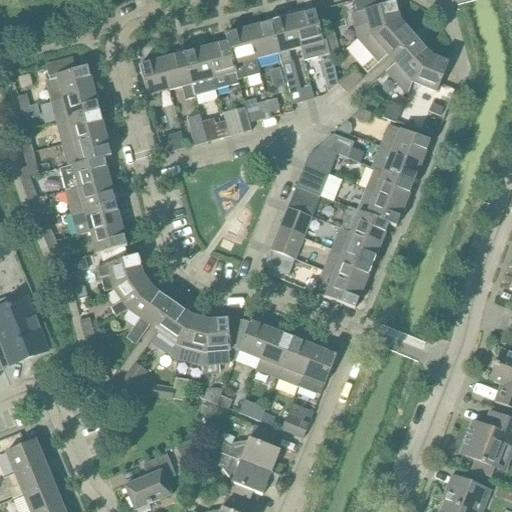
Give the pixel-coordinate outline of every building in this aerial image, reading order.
[(371,36),(400,21),(395,3),(379,7),(377,0),(358,0),(353,1),(356,13),(351,14),(357,40),(371,36)] [(314,12),(292,18),(300,48),(303,59),(325,53),(314,12)] [(289,51),(300,48),(292,18),(270,23),(278,54),(281,65),(291,62),(289,51)] [(379,64),(388,56),(412,35),(400,21),(373,35),(362,45),(379,64)] [(270,23),(247,29),(256,60),(278,54),(270,23)] [(260,75),(256,60),(247,29),(225,35),(238,81),(260,75)] [(338,45),(334,32),(325,35),(328,48),(338,45)] [(227,43),(205,49),(214,79),(226,76),(229,87),(239,84),(238,81),(225,35),(227,43)] [(415,39),(412,35),(388,56),(392,60),(395,63),(386,71),(407,95),(412,83),(431,56),(418,42),(415,39)] [(341,58),(338,45),(328,48),(331,60),(341,58)] [(214,79),(205,49),(183,54),(194,96),(195,97),(217,91),(214,79)] [(183,54),(161,60),(170,91),(182,88),(184,99),(194,96),(183,54)] [(440,84),(442,78),(448,63),(431,56),(412,83),(436,93),(440,84)] [(45,80),(51,101),(93,90),(87,67),(76,70),(73,59),(45,66),(49,80),(45,80)] [(159,94),(170,91),(161,60),(139,66),(150,109),(162,105),(159,94)] [(311,85),(303,88),(293,62),(281,67),(296,104),(315,96),(311,85)] [(322,76),(326,89),(337,86),(333,72),(322,76)] [(57,123),(99,112),(93,90),(51,101),(57,123)] [(17,98),(20,109),(29,107),(26,95),(17,98)] [(249,124),(250,124),(271,119),(270,114),(270,113),(267,102),(257,105),(256,100),(244,103),(245,108),(249,124)] [(277,100),(267,102),(270,113),(270,114),(280,112),(277,100)] [(401,110),(388,104),(385,105),(380,118),(396,124),(401,110)] [(428,112),(440,117),(443,108),(431,104),(428,112)] [(29,107),(20,109),(23,121),(32,119),(29,107)] [(229,138),(252,131),(250,124),(249,124),(245,108),(223,114),(225,122),(229,138)] [(371,114),(361,110),(352,118),(367,124),(371,114)] [(57,123),(63,145),(105,134),(99,112),(57,123)] [(194,147),(207,143),(201,123),(199,116),(187,119),(194,147)] [(207,143),(229,138),(225,122),(215,124),(214,120),(201,123),(207,143)] [(390,126),(381,148),(421,164),(430,142),(390,126)] [(169,136),(159,139),(163,155),(174,153),(185,150),(184,144),(181,133),(171,136),(169,136)] [(69,167),(111,156),(105,134),(63,145),(69,167)] [(352,142),(333,135),(318,147),(337,155),(346,158),(352,142)] [(21,144),(24,156),(32,153),(29,141),(21,144)] [(308,156),(304,166),(328,176),(337,155),(318,147),(308,156)] [(413,185),(421,164),(381,148),(373,169),(376,170),(413,185)] [(35,165),(32,153),(24,156),(27,167),(27,168),(34,166),(35,165)] [(111,156),(69,167),(61,170),(66,191),(109,180),(103,159),(111,157),(111,156)] [(37,175),(34,166),(27,168),(27,167),(18,169),(21,179),(37,175)] [(342,181),(328,176),(304,166),(296,187),(320,197),(333,203),(342,181)] [(367,191),(404,206),(413,185),(376,170),(367,191)] [(72,214),(115,202),(109,180),(66,191),(72,214)] [(296,187),(287,209),(311,218),(320,197),(296,187)] [(24,191),(29,203),(37,200),(32,188),(24,191)] [(349,208),(348,209),(396,227),(404,206),(367,191),(359,212),(349,208)] [(37,200),(29,203),(34,214),(42,211),(37,200)] [(72,214),(78,236),(90,233),(121,224),(115,202),(72,214)] [(311,218),(287,209),(279,230),(303,240),(311,218)] [(396,227),(348,209),(340,230),(380,246),(388,225),(395,228),(396,227)] [(96,255),(103,253),(124,248),(127,247),(121,224),(90,233),(96,255)] [(42,234),(46,245),(55,242),(50,230),(42,234)] [(279,230),(270,251),(294,261),(303,240),(279,230)] [(372,267),(380,246),(340,230),(331,251),(372,267)] [(0,257),(9,254),(0,232),(0,257)] [(55,242),(46,245),(51,257),(60,253),(55,242)] [(127,259),(124,248),(103,253),(106,265),(97,267),(104,293),(113,290),(142,275),(137,257),(127,259)] [(294,261),(270,251),(264,267),(288,277),(294,261)] [(363,288),(372,267),(331,251),(323,272),(363,288)] [(323,272),(314,294),(354,310),(363,288),(323,272)] [(118,319),(128,311),(152,289),(142,275),(113,290),(121,302),(111,310),(118,319)] [(126,339),(136,346),(149,326),(168,300),(152,289),(128,311),(139,319),(126,339)] [(5,299),(0,301),(0,341),(9,366),(47,351),(27,299),(8,307),(5,299)] [(172,303),(168,300),(149,326),(153,329),(157,332),(150,343),(177,362),(179,347),(191,316),(172,303)] [(204,354),(209,321),(191,316),(179,347),(177,362),(202,369),(204,354)] [(80,321),(83,333),(92,331),(88,319),(80,321)] [(209,321),(204,354),(202,369),(232,366),(238,352),(250,322),(249,323),(242,321),(227,321),(227,320),(209,321)] [(238,352),(260,360),(272,331),(250,322),(238,352)] [(92,331),(83,333),(86,345),(95,343),(92,331)] [(255,372),(277,380),(293,339),(272,331),(260,360),(255,372)] [(277,380),(298,388),(314,347),(293,339),(277,380)] [(336,356),(314,347),(298,388),(320,396),(336,356)] [(494,403),(511,409),(511,354),(500,350),(489,380),(501,385),(494,403)] [(146,374),(134,365),(120,386),(132,394),(146,374)] [(160,398),(172,400),(174,391),(161,389),(160,398)] [(186,393),(174,391),(172,400),(184,402),(186,393)] [(220,397),(217,406),(228,410),(232,402),(220,397)] [(212,410),(202,406),(200,417),(210,419),(212,410)] [(281,431),(303,440),(312,417),(290,409),(281,431)] [(248,418),(260,423),(263,414),(252,410),(248,418)] [(475,461),(472,470),(492,478),(504,446),(511,449),(511,421),(490,413),(484,427),(472,423),(464,443),(467,444),(462,456),(475,461)] [(263,414),(260,423),(271,427),(275,419),(263,414)] [(219,443),(216,453),(279,477),(283,467),(275,464),(280,452),(270,448),(275,435),(254,427),(249,440),(248,440),(247,442),(233,444),(231,448),(219,443)] [(14,474),(44,462),(35,440),(5,453),(14,474)] [(191,442),(179,447),(184,459),(190,457),(191,442)] [(231,484),(226,497),(247,505),(252,493),(262,497),(267,484),(275,487),(279,477),(216,453),(212,462),(224,466),(222,470),(232,482),(231,484)] [(134,511),(171,496),(165,481),(176,477),(167,455),(142,465),(147,477),(124,487),(134,511)] [(52,483),(44,462),(14,474),(23,496),(52,483)] [(440,511),(481,511),(490,491),(451,476),(445,491),(448,492),(440,511)] [(43,511),(61,505),(52,483),(23,496),(29,511),(43,511)] [(499,488),(496,496),(505,499),(508,492),(499,488)] [(244,511),(247,505),(226,497),(222,509),(221,509),(220,511),(213,511),(244,511)]
